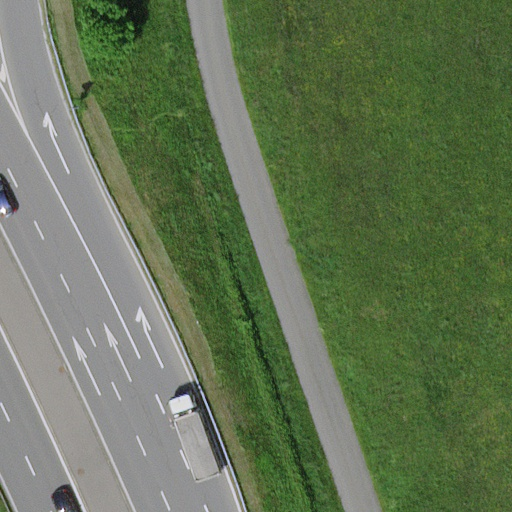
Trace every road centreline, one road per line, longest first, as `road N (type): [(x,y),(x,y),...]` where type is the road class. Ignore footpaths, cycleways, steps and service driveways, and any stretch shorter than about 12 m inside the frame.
road 1 (motorway): [(172,511),(160,397),(145,343),(47,129),(17,0)]
road 2 (primary): [(170,511),(0,157)]
road 3 (primary): [(0,398),(52,511)]
